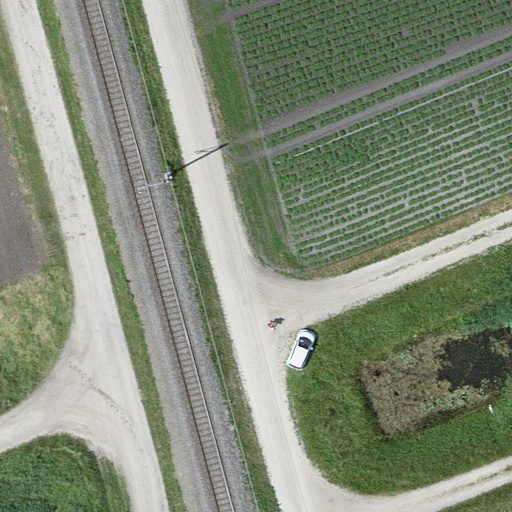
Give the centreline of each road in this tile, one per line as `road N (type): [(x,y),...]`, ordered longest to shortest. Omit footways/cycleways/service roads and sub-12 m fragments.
road 1 (track): [(118,382),(16,0)]
road 2 (track): [(250,324),(163,0)]
road 3 (track): [(250,324),(511,218)]
road 4 (track): [(298,511),(250,324)]
road 5 (track): [(153,511),(118,382)]
road 6 (track): [(118,382),(0,430)]
